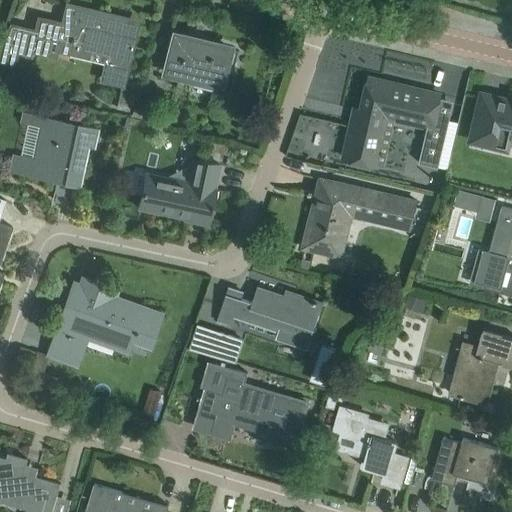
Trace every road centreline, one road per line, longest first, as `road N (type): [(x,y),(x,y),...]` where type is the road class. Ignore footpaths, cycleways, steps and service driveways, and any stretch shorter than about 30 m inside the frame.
road 1 (residential): [(0,368),(43,245),(58,234),(205,265),(227,263),(241,249),(323,9)]
road 2 (residential): [(342,511),(0,404)]
road 3 (unclassified): [(511,55),(323,9)]
